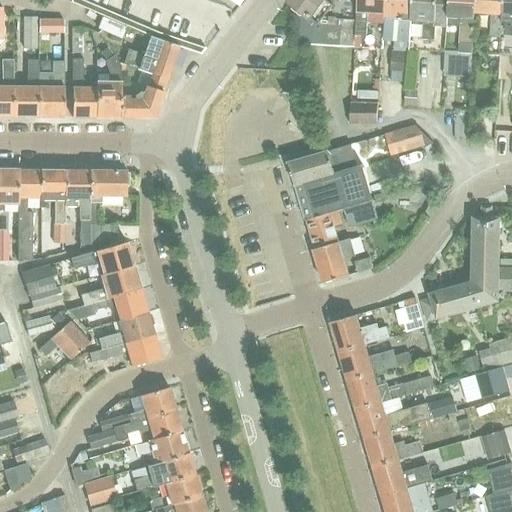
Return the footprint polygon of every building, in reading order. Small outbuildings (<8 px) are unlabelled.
[(81,0),(71,0),(69,3),(86,10),(96,15),(103,18),(106,19),(116,23),(126,27),(136,31),(145,35),(150,37),(155,39),(162,41),(172,45),(178,47),(183,48),(200,55),(205,49),(203,47),(202,48),(185,42),(175,38),(165,35),(157,32),(148,29),(138,24),(129,20),(119,16),(109,12),(99,8),(89,3),(81,0)] [(199,0),(221,7),(231,13),(231,14),(232,15),(243,0),(199,0)] [(318,25),(324,17),(332,6),(324,0),(290,0),(289,2),(298,9),(308,16),(318,25)] [(357,0),(356,20),(354,49),(382,51),(384,16),(385,0),(357,0)] [(385,0),(384,16),(399,17),(398,42),(395,42),(394,51),(403,52),(409,52),(411,20),(412,0),(385,0)] [(412,0),(411,20),(432,22),(431,26),(425,26),(424,40),(434,40),(435,26),(447,27),(448,0),(412,0)] [(446,33),(445,54),(472,55),(475,15),(475,0),(448,0),(447,27),(446,33)] [(502,0),(475,0),(475,15),(496,16),(496,22),(491,21),(489,56),(499,57),(502,0)] [(511,0),(502,0),(499,57),(511,57),(511,0)] [(354,49),(356,20),(324,17),(318,25),(308,16),(298,16),(295,44),(354,49)] [(37,21),(37,17),(23,17),(23,49),(37,49),(37,35),(37,21)] [(122,39),(126,27),(116,23),(106,19),(103,18),(98,29),(122,39)] [(62,21),(37,21),(37,35),(62,35),(62,21)] [(81,28),(71,28),(71,54),(81,54),(81,28)] [(141,71),(167,80),(178,47),(172,45),(162,41),(155,39),(150,37),(144,55),(128,50),(123,65),(140,71),(141,71)] [(96,84),(95,88),(95,118),(119,118),(119,100),(119,65),(109,49),(107,47),(101,52),(107,62),(105,63),(112,84),(96,84)] [(391,51),(390,69),(403,70),(403,52),(394,51),(391,51)] [(95,118),(95,88),(83,88),(83,79),(82,79),(82,59),(71,59),(71,118),(95,118)] [(0,87),(0,116),(12,117),(13,87),(13,60),(1,61),(1,87),(0,87)] [(27,87),(13,87),(12,117),(37,117),(38,88),(38,74),(38,61),(27,61),(27,87)] [(38,88),(37,117),(63,117),(64,62),(50,62),(50,74),(38,74),(38,88)] [(167,80),(141,71),(140,71),(135,84),(145,87),(143,93),(139,91),(134,97),(134,100),(119,100),(119,118),(153,118),(167,80)] [(404,89),(403,103),(415,105),(416,89),(404,89)] [(357,93),(357,101),(378,102),(378,94),(357,93)] [(349,104),(349,124),(376,125),(377,104),(349,104)] [(415,127),(394,133),(399,153),(426,146),(432,144),(423,134),(415,127)] [(329,152),(288,164),(295,186),(335,174),(335,173),(357,167),(351,146),(330,152),(329,152)] [(335,174),(295,186),(297,193),(305,221),(308,220),(338,212),(338,211),(344,209),(345,210),(373,201),(365,172),(363,165),(357,167),(335,173),(335,174)] [(18,170),(0,169),(0,230),(7,231),(8,212),(2,212),(2,204),(18,205),(18,170)] [(27,199),(41,199),(41,170),(18,170),(18,205),(18,215),(17,261),(32,261),(33,213),(27,213),(27,199)] [(64,244),(65,206),(65,199),(65,171),(41,170),(41,199),(41,201),(55,201),(54,243),(64,244)] [(65,171),(65,199),(65,206),(78,207),(78,221),(80,221),(80,248),(88,245),(89,210),(89,171),(65,171)] [(125,172),(89,171),(89,210),(88,245),(89,245),(90,245),(116,237),(117,225),(100,225),(100,212),(95,211),(95,203),(102,204),(102,206),(122,206),(122,196),(125,196),(125,186),(128,186),(129,173),(125,173),(125,172)] [(378,219),(373,201),(345,210),(350,227),(378,219)] [(472,220),(470,283),(477,308),(497,302),(497,298),(502,298),(503,292),(511,291),(511,269),(507,270),(499,269),(498,269),(499,221),(491,220),(491,209),(481,209),(481,220),(472,220)] [(308,220),(316,249),(338,243),(334,227),(342,224),(338,212),(308,220)] [(0,262),(8,262),(8,232),(0,232),(0,262)] [(338,243),(316,249),(313,250),(323,284),(349,276),(344,260),(356,257),(351,239),(338,243)] [(127,243),(71,259),(74,269),(99,262),(103,275),(134,266),(127,243)] [(359,273),(373,269),(370,258),(356,263),(359,273)] [(499,260),(499,269),(507,270),(507,260),(499,260)] [(28,296),(55,288),(48,265),(21,273),(28,296)] [(134,266),(103,275),(100,276),(104,289),(81,296),(84,306),(91,304),(141,290),(134,266)] [(477,308),(470,283),(429,295),(431,300),(421,303),(427,323),(436,320),(436,321),(477,308)] [(63,300),(59,288),(29,297),(33,309),(63,300)] [(141,290),(91,304),(93,311),(109,307),(108,304),(114,302),(119,320),(147,312),(141,290)] [(423,327),(414,298),(403,302),(409,323),(403,324),(406,332),(423,327)] [(93,311),(91,304),(67,311),(76,321),(95,315),(93,311)] [(58,312),(50,319),(57,326),(64,319),(58,312)] [(122,332),(92,341),(95,352),(153,335),(152,328),(152,326),(150,317),(148,316),(147,312),(119,320),(119,321),(122,332)] [(48,315),(24,322),(27,335),(52,328),(48,315)] [(356,317),(330,325),(338,353),(364,346),(383,340),(389,338),(386,328),(383,328),(379,330),(377,324),(360,329),(356,317)] [(70,361),(89,343),(70,322),(51,339),(39,350),(45,357),(57,347),(70,361)] [(4,323),(0,324),(0,345),(10,342),(4,323)] [(131,366),(160,358),(153,335),(95,352),(88,354),(90,363),(121,355),(119,350),(126,348),(131,366)] [(364,346),(338,353),(347,382),(372,374),(374,374),(383,371),(385,370),(387,370),(397,367),(394,357),(392,351),(383,354),(368,358),(364,346)] [(407,353),(394,357),(397,367),(410,363),(407,353)] [(476,356),(463,360),(467,374),(480,370),(476,356)] [(481,400),(508,392),(501,368),(495,370),(474,376),(481,400)] [(23,369),(14,372),(17,383),(26,380),(23,369)] [(372,374),(347,382),(355,410),(381,403),(398,398),(434,388),(431,378),(402,386),(389,390),(388,384),(377,387),(372,374)] [(122,425),(176,410),(169,387),(130,399),(134,413),(101,423),(103,431),(116,427),(122,425)] [(437,401),(428,403),(433,419),(442,416),(454,413),(450,397),(437,401)] [(381,403),(355,410),(364,439),(389,432),(431,420),(426,404),(402,411),(398,398),(381,403)] [(0,422),(17,417),(12,402),(0,405),(0,422)] [(93,435),(86,437),(89,449),(97,447),(120,440),(126,438),(124,434),(138,430),(139,432),(150,429),(153,439),(182,431),(176,410),(142,420),(122,425),(116,427),(116,428),(93,435)] [(0,438),(18,432),(14,421),(0,425),(0,438)] [(467,425),(459,427),(462,436),(470,433),(467,425)] [(182,431),(153,439),(148,441),(152,453),(141,456),(144,467),(189,454),(182,431)] [(510,454),(503,431),(480,438),(487,461),(510,454)] [(389,432),(364,439),(372,467),(383,464),(398,460),(422,453),(419,442),(404,447),(403,442),(393,445),(389,432)] [(16,463),(48,453),(45,442),(12,452),(16,463)] [(79,451),(71,464),(87,459),(84,449),(79,451)] [(146,476),(132,480),(136,493),(165,484),(195,475),(189,454),(144,467),(146,476)] [(383,464),(372,467),(380,496),(383,495),(406,488),(425,483),(432,481),(427,464),(401,472),(398,460),(383,464)] [(26,464),(3,471),(3,472),(10,492),(30,476),(26,464)] [(511,467),(511,464),(487,471),(494,494),(511,488),(511,467)] [(84,484),(79,466),(72,469),(77,486),(84,484)] [(195,475),(165,484),(171,505),(201,496),(195,475)] [(109,477),(84,484),(90,505),(115,498),(109,477)] [(383,495),(380,496),(383,506),(385,511),(432,511),(433,511),(425,483),(406,488),(383,495)] [(492,495),(486,497),(490,511),(511,511),(511,488),(494,494),(492,495)] [(454,494),(436,499),(439,510),(457,504),(454,494)] [(55,511),(68,511),(63,496),(52,500),(55,511)] [(163,507),(154,510),(154,511),(205,511),(201,496),(171,505),(163,507)] [(160,498),(148,501),(151,511),(154,510),(163,507),(160,498)]
